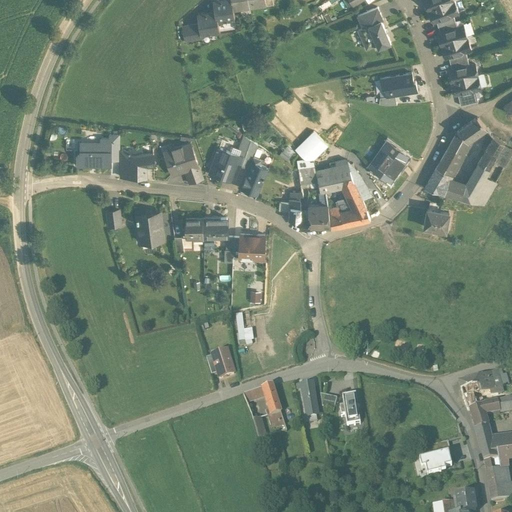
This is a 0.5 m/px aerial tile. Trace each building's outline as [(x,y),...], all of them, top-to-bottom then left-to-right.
[(221,0),(212,2),(214,12),(215,12),(216,22),(217,22),(225,20),(225,21),(227,21),(226,20),(234,19),(232,9),(230,0),(221,0)] [(247,0),(230,0),(232,9),(249,6),(247,0)] [(335,0),(328,0),(317,8),(321,12),(336,1),(335,0)] [(424,0),(428,11),(454,1),(453,0),(424,0)] [(454,1),(428,11),(433,23),(436,22),(453,15),(459,13),(454,1)] [(378,8),(357,17),(362,29),(381,21),(381,22),(383,21),(378,8)] [(214,12),(196,15),(198,25),(200,35),(219,32),(217,22),(216,22),(215,12),(214,12)] [(453,15),(436,22),(438,27),(455,21),(453,15)] [(362,29),(358,31),(366,51),(378,46),(379,49),(391,44),(381,22),(381,21),(362,29)] [(455,21),(438,27),(440,33),(457,28),(455,21)] [(198,25),(181,28),(184,43),(201,40),(200,35),(198,25)] [(440,33),(437,34),(441,46),(467,38),(463,26),(457,28),(440,33)] [(467,38),(441,46),(445,59),(448,58),(465,52),(471,50),(467,38)] [(465,52),(448,58),(450,64),(467,59),(465,52)] [(467,59),(450,64),(451,70),(469,66),(467,59)] [(451,70),(448,71),(451,83),(478,77),(475,64),(469,66),(451,70)] [(414,74),(381,81),(386,101),(418,94),(414,74)] [(478,77),(451,83),(454,96),(457,95),(475,91),(481,89),(478,77)] [(475,91),(457,95),(460,107),(478,103),(475,91)] [(511,102),(503,109),(511,122),(511,102)] [(477,119),(458,131),(450,145),(463,153),(469,141),(485,129),(477,119)] [(312,135),(295,152),(305,162),(311,163),(326,149),(312,135)] [(77,167),(110,167),(110,161),(110,148),(119,148),(119,136),(109,136),(109,140),(101,140),(101,145),(81,145),(81,156),(77,156),(77,167)] [(493,138),(466,186),(449,181),(443,195),(482,206),(509,159),(499,153),(504,144),(493,138)] [(409,157),(388,142),(370,168),(391,183),(409,157)] [(190,145),(163,154),(165,158),(163,161),(164,164),(168,166),(171,177),(184,172),(197,168),(190,145)] [(450,145),(435,169),(449,176),(454,169),(463,153),(450,145)] [(119,148),(110,148),(110,161),(119,161),(119,148)] [(238,157),(220,150),(218,157),(219,157),(212,175),(211,175),(229,182),(236,164),(239,157),(238,157)] [(255,153),(248,150),(247,153),(242,166),(241,168),(248,170),(251,163),(255,153)] [(247,153),(240,151),(238,157),(239,157),(236,164),(242,166),(247,153)] [(129,158),(129,165),(129,178),(145,177),(145,165),(153,164),(152,154),(129,158)] [(303,161),(296,162),(300,186),(317,183),(319,194),(325,193),(327,190),(340,187),(343,189),(354,212),(365,209),(353,184),(349,172),(347,162),(345,161),(335,163),(336,167),(315,172),(313,164),(311,163),(305,162),(303,161)] [(268,169),(251,163),(248,170),(242,186),(259,193),(268,169)] [(197,168),(184,172),(189,185),(202,180),(197,168)] [(449,176),(435,169),(424,190),(443,195),(449,181),(449,176)] [(276,197),(276,189),(264,189),(264,197),(276,197)] [(302,194),(289,194),(289,210),(299,209),(299,199),(302,199),(302,194)] [(441,205),(430,203),(429,209),(440,211),(441,205)] [(327,207),(308,208),(308,221),(309,221),(309,230),(331,229),(327,210),(327,207)] [(299,209),(289,210),(290,222),(299,227),(299,229),(299,230),(309,230),(309,221),(308,221),(299,221),(299,209)] [(354,212),(339,216),(337,209),(327,210),(331,229),(341,228),(370,220),(365,209),(354,212)] [(429,209),(427,209),(424,227),(446,231),(446,230),(445,229),(448,213),(449,214),(449,213),(440,211),(429,209)] [(118,211),(106,212),(108,226),(120,225),(118,211)] [(159,213),(136,217),(139,240),(152,238),(153,241),(163,240),(159,213)] [(203,219),(185,220),(185,239),(203,239),(203,237),(203,219)] [(226,219),(203,219),(203,237),(225,237),(225,236),(226,236),(226,226),(227,226),(226,219)] [(234,236),(226,236),(225,236),(225,237),(225,251),(233,250),(234,236)] [(265,237),(240,236),(239,253),(253,254),(253,260),(263,261),(265,237)] [(181,239),(174,238),(176,254),(183,254),(181,239)] [(262,292),(251,291),(251,303),(262,303),(262,292)] [(245,312),(238,312),(240,344),(247,344),(245,312)] [(218,373),(219,379),(234,374),(227,351),(212,356),(218,373)] [(218,373),(212,356),(206,358),(212,375),(218,373)] [(503,374),(502,370),(493,372),(494,377),(495,377),(497,387),(489,390),(490,395),(498,394),(504,393),(502,386),(506,385),(509,384),(507,373),(503,374)] [(493,372),(475,377),(477,384),(482,383),(484,391),(489,390),(497,387),(495,377),(494,377),(493,372)] [(475,377),(459,381),(461,389),(477,384),(475,377)] [(311,384),(302,385),(305,402),(299,403),(303,420),(309,419),(309,416),(316,415),(311,384)] [(477,384),(461,389),(463,397),(468,410),(470,409),(478,406),(486,404),(488,404),(487,399),(483,400),(482,398),(476,400),(474,394),(479,393),(477,384)] [(282,423),(271,385),(262,388),(264,396),(269,413),(271,421),(273,426),(282,423)] [(302,385),(296,386),(299,403),(305,402),(302,385)] [(262,388),(242,395),(250,414),(252,421),(257,419),(250,400),(264,396),(262,388)] [(335,397),(320,392),(322,406),(332,409),(335,397)] [(498,402),(499,401),(499,397),(498,394),(490,395),(487,396),(487,399),(488,404),(498,402)] [(355,395),(341,397),(343,406),(339,407),(340,416),(344,416),(346,427),(355,426),(354,423),(360,422),(355,395)] [(511,399),(499,401),(498,402),(499,412),(511,409),(511,399)] [(486,404),(478,406),(470,409),(473,421),(483,419),(486,418),(485,415),(499,412),(498,402),(488,404),(486,404)] [(257,419),(252,421),(258,441),(266,439),(259,418),(257,419)] [(483,419),(473,421),(477,435),(487,433),(483,419)] [(487,433),(477,435),(484,461),(498,458),(499,458),(498,453),(497,449),(492,450),(487,433)] [(511,439),(496,442),(497,449),(498,453),(511,451),(511,439)] [(449,443),(432,447),(435,458),(452,454),(449,443)] [(511,451),(498,453),(499,458),(498,458),(499,464),(508,463),(511,461),(511,451)] [(435,458),(423,461),(425,470),(430,469),(432,476),(449,472),(449,470),(455,468),(452,454),(435,458)] [(500,470),(491,472),(489,460),(485,461),(484,461),(490,489),(501,488),(511,486),(511,478),(510,479),(508,463),(499,464),(500,470)] [(501,488),(490,489),(492,503),(504,501),(502,494),(501,488)] [(475,511),(472,494),(455,497),(457,511),(475,511)]
